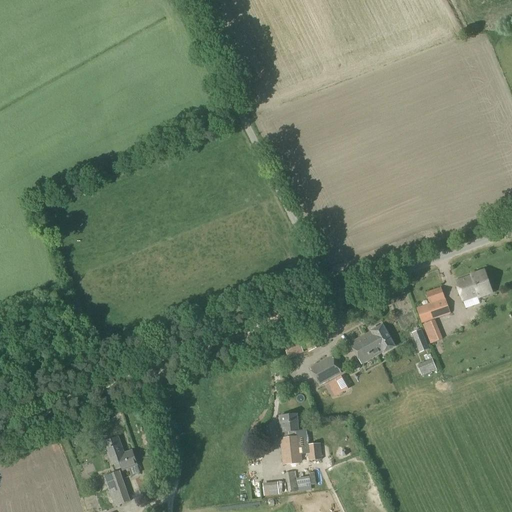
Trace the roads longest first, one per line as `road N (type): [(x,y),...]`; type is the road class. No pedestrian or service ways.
road 1 (track): [(0,426),(333,298)]
road 2 (unclassified): [(333,298),(183,0)]
road 3 (unclassified): [(333,298),(511,230)]
road 4 (track): [(168,511),(171,441),(155,366)]
